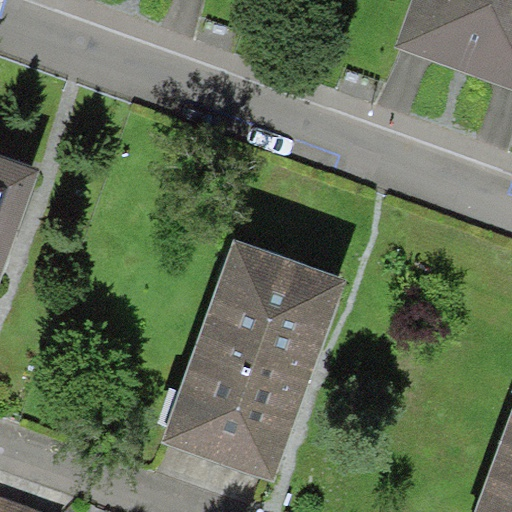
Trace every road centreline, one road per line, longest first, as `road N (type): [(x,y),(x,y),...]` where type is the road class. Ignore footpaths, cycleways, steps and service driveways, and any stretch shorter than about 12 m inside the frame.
road 1 (residential): [(0,18),(511,200)]
road 2 (residential): [(194,511),(0,443)]
